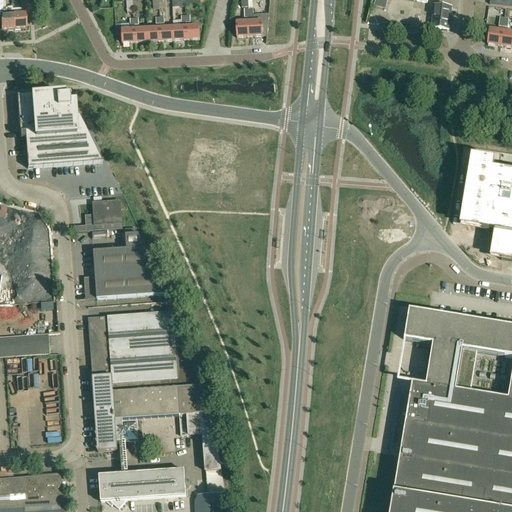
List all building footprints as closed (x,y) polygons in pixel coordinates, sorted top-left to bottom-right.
[(12,7),(3,8),(2,0),(0,0),(0,17),(1,31),(14,30),(13,15),(12,15),(12,14),(12,7)] [(185,8),(185,4),(184,0),(171,0),(172,9),(185,8)] [(382,9),(384,0),(376,0),(375,6),(382,9)] [(25,14),(29,14),(29,2),(22,3),(23,15),(20,15),(20,14),(12,14),(12,15),(13,15),(14,30),(26,29),(25,14)] [(432,29),(449,31),(452,8),(434,6),(432,29)] [(186,28),(186,24),(186,17),(182,17),(182,25),(179,25),(179,28),(173,29),(174,42),(187,41),(186,28)] [(511,33),(507,33),(509,19),(504,18),(503,27),(503,32),(500,47),(511,48),(511,33)] [(249,23),(250,38),(263,37),(262,22),(249,23)] [(237,39),(250,38),(249,23),(236,24),(237,39)] [(186,28),(187,41),(200,40),(199,27),(186,28)] [(148,43),(161,42),(160,29),(148,30),(148,43)] [(161,42),(174,42),(173,29),(160,29),(161,42)] [(135,44),(148,43),(148,30),(135,31),(135,44)] [(500,47),(503,32),(490,30),(487,45),(500,47)] [(122,44),(135,44),(135,31),(122,31),(122,44)] [(28,169),(102,164),(77,115),(74,115),(74,105),(69,105),(68,99),(63,99),(63,96),(43,97),(43,95),(17,97),(20,135),(25,134),(28,169)] [(511,174),(499,172),(498,175),(493,174),(495,164),(487,163),(478,214),(465,212),(463,224),(490,229),(489,233),(505,236),(501,261),(511,262),(511,174)] [(75,235),(122,231),(120,203),(94,205),(95,227),(86,227),(86,228),(75,229),(75,235)] [(166,296),(146,249),(136,230),(125,230),(127,251),(94,253),(95,280),(85,280),(87,300),(97,299),(97,301),(166,296)] [(428,363),(427,370),(429,371),(427,387),(413,385),(391,511),(511,511),(511,328),(410,312),(405,342),(433,346),(431,363),(428,363)] [(89,320),(98,453),(118,452),(117,444),(139,442),(137,420),(180,417),(182,438),(203,436),(206,473),(221,472),(216,428),(173,314),(89,320)] [(0,339),(0,359),(49,356),(48,336),(0,339)] [(101,503),(106,503),(112,508),(113,506),(119,511),(127,501),(186,497),(184,472),(137,475),(132,470),(122,471),(123,476),(100,478),(101,503)] [(0,511),(63,511),(63,506),(62,490),(62,484),(62,482),(62,475),(42,477),(20,479),(0,479),(0,511)] [(223,511),(223,495),(198,496),(195,504),(195,511),(223,511)]
